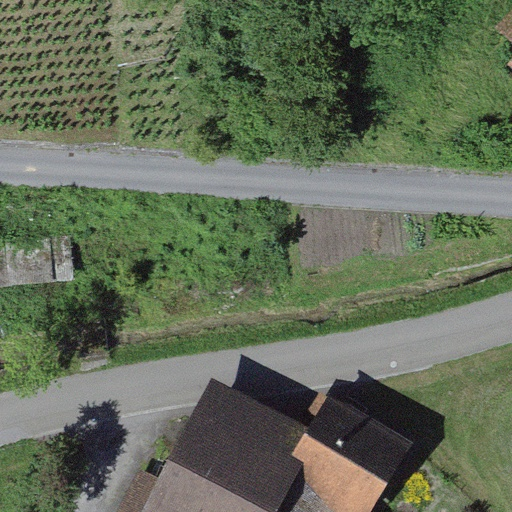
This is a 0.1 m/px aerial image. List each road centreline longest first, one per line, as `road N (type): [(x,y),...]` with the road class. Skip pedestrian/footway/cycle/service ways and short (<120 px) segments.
road 1 (unclassified): [(511,316),(411,348),(99,393),(0,426)]
road 2 (unclassified): [(511,195),(0,164)]
